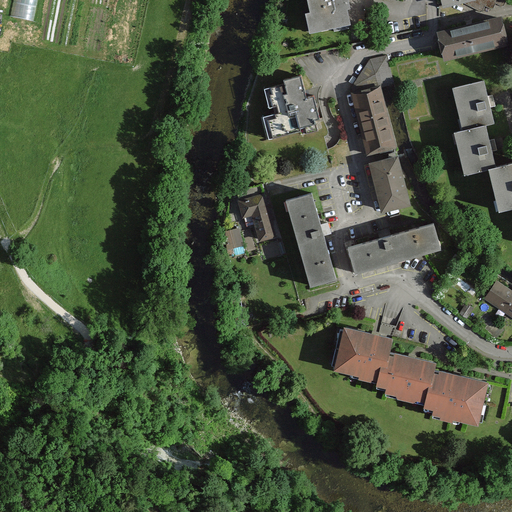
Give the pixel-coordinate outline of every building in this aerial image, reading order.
[(37,19),(39,0),(19,0),(17,16),(37,19)] [(341,0),(309,0),(311,7),(305,8),(312,35),(347,27),(341,0)] [(511,0),(461,0),(480,11),(511,3),(511,0)] [(506,43),(500,18),(437,34),(444,59),(506,43)] [(305,95),(299,74),(278,80),(279,82),(263,86),(270,112),(263,114),(269,139),(299,131),(300,136),(317,132),(313,119),(321,117),(314,92),(305,95)] [(380,83),(349,91),(364,154),(396,146),(380,83)] [(464,176),(488,170),(498,213),(511,209),(511,163),(496,168),(490,144),(486,127),(495,125),(489,101),(485,83),(452,91),(462,132),(454,135),(464,176)] [(409,204),(395,154),(366,162),(380,212),(409,204)] [(278,238),(263,189),(235,198),(241,218),(250,216),(258,244),(278,238)] [(309,286),(334,279),(309,190),(284,197),(309,286)] [(443,250),(435,221),(352,245),(360,274),(443,250)] [(243,243),(239,228),(224,231),(228,247),(243,243)] [(511,284),(495,274),(480,297),(511,317),(511,284)] [(467,319),(473,309),(465,304),(458,313),(467,319)] [(474,422),(484,378),(430,364),(432,359),(387,348),(390,335),(338,322),(326,371),(381,385),(379,394),(428,405),(426,411),(474,422)]
